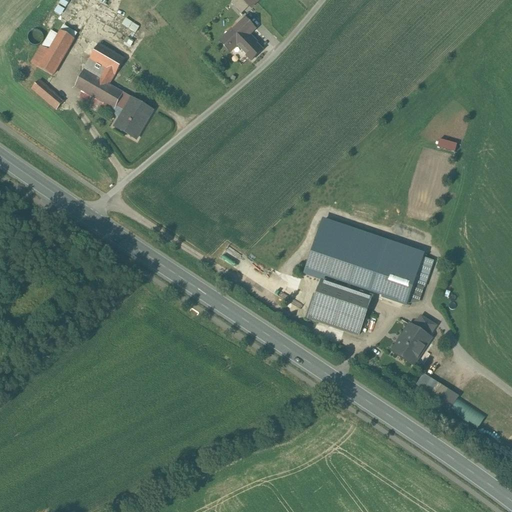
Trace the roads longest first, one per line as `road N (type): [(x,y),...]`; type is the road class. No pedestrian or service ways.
road 1 (primary): [(84,214),(511,502)]
road 2 (unclassified): [(84,214),(254,72),(321,0)]
road 3 (track): [(101,511),(323,391),(332,378)]
